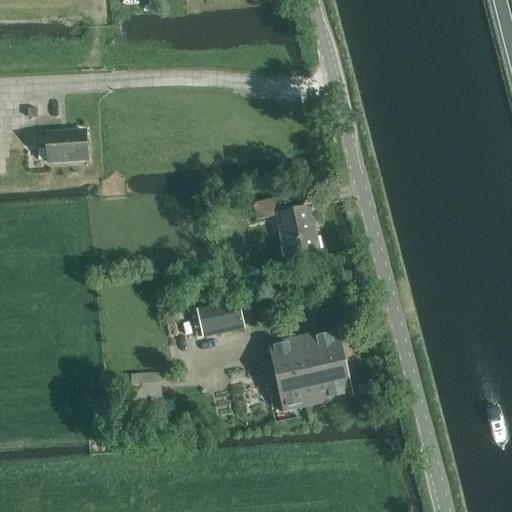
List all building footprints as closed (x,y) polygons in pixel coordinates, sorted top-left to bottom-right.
[(47,134),(49,163),(88,161),(86,132),(47,134)] [(288,261),(320,254),(310,208),(291,209),(287,197),(254,205),(258,221),(278,216),(288,261)] [(200,309),(207,338),(249,328),(242,300),(200,309)] [(353,398),(337,330),(269,345),(284,413),(353,398)] [(132,376),(134,400),(151,399),(150,390),(162,390),(161,375),(132,376)] [(239,382),(209,389),(216,422),(246,415),(239,382)]
